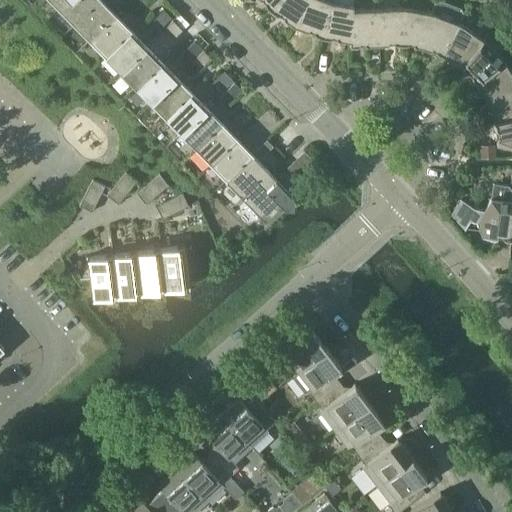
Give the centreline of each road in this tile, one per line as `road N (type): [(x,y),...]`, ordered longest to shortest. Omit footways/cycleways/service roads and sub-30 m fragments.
road 1 (residential): [(51,511),(309,280)]
road 2 (residential): [(491,511),(377,353),(309,280)]
road 3 (tertiary): [(396,198),(203,0)]
road 4 (residential): [(0,417),(56,363),(50,338),(0,280)]
road 5 (tertiary): [(511,320),(396,198)]
